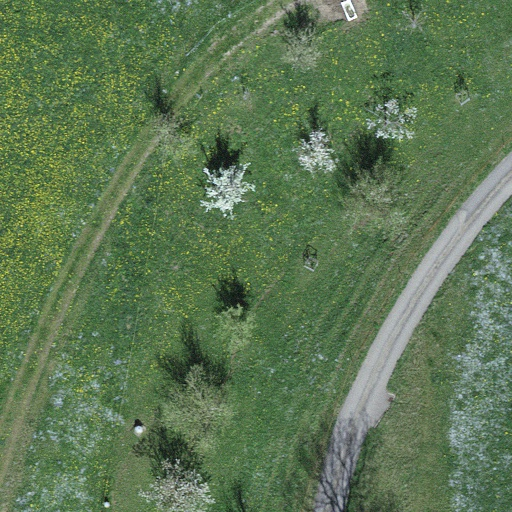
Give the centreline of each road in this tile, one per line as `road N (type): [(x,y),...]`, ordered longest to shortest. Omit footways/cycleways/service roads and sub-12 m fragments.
road 1 (track): [(268,0),(215,43),(69,266),(0,480)]
road 2 (residential): [(331,511),(336,471),(397,342),(472,224),(511,182)]
